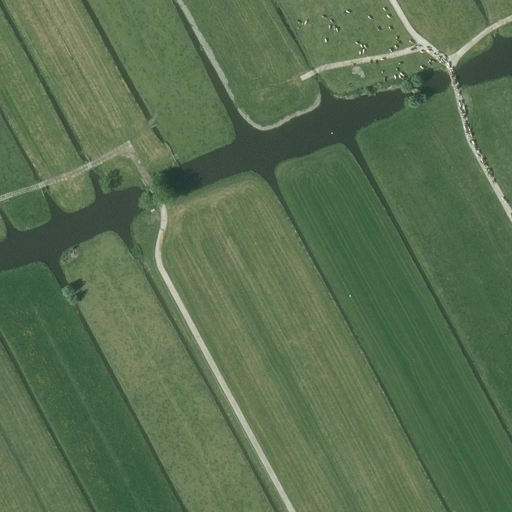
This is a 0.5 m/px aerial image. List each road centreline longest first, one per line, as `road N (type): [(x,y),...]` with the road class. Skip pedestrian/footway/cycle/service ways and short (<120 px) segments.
road 1 (track): [(291,511),(158,263),(162,207),(126,146),(70,176),(0,198)]
road 2 (track): [(511,206),(449,64),(414,38),(393,0)]
